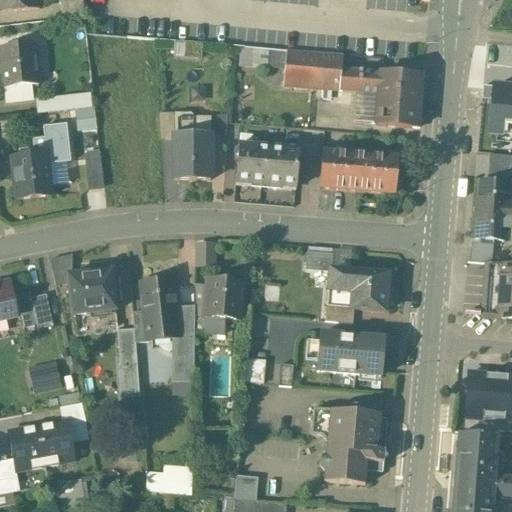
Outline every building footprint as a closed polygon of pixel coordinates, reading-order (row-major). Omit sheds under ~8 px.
[(0,0),(0,15),(38,11),(36,0),(0,0)] [(80,0),(55,0),(60,7),(61,19),(82,17),(80,0)] [(199,45),(189,45),(188,59),(198,60),(199,45)] [(34,47),(0,49),(0,63),(3,89),(37,86),(34,47)] [(283,69),(285,52),(266,51),(265,68),(283,69)] [(282,87),(338,92),(340,71),(340,58),(343,58),(343,56),(285,52),(283,69),(282,87)] [(511,56),(490,55),(490,69),(487,69),(486,82),(488,83),(487,97),(511,98),(511,56)] [(376,95),(378,74),(340,71),(338,92),(376,95)] [(418,76),(378,72),(378,74),(376,95),(374,126),(415,129),(418,76)] [(187,114),(174,115),(174,137),(171,137),(172,141),(173,182),(209,182),(208,150),(208,118),(192,118),(187,114)] [(174,137),(174,115),(159,115),(160,141),(172,141),(171,137),(174,137)] [(0,120),(0,140),(11,140),(10,120),(0,120)] [(45,155),(46,163),(48,163),(48,165),(70,163),(66,125),(43,128),(44,139),(32,140),(33,156),(45,155)] [(294,151),(236,146),(235,155),(234,182),(291,187),(294,151)] [(33,156),(11,159),(16,201),(50,197),(49,187),(51,187),(48,165),(48,163),(46,163),(45,155),(33,156)] [(98,155),(84,156),(87,188),(102,187),(98,155)] [(356,157),(319,155),(316,190),(392,196),(394,160),(356,157)] [(511,156),(494,155),(494,165),(511,166),(511,156)] [(477,183),(475,211),(505,213),(507,198),(508,185),(477,183)] [(505,213),(475,211),(472,239),(503,241),(504,230),(505,213)] [(217,267),(216,242),(196,242),(197,267),(217,267)] [(327,271),(330,272),(331,255),(305,254),(304,270),(327,271)] [(72,255),(52,257),(54,276),(74,274),(72,255)] [(511,266),(486,264),(482,317),(511,318),(511,266)] [(350,291),(352,273),(330,272),(327,271),(323,308),(343,310),(344,291),(350,291)] [(111,272),(67,277),(71,317),(115,312),(111,272)] [(385,276),(352,273),(350,291),(344,291),(343,310),(352,311),(382,313),(385,276)] [(243,285),(208,281),(207,286),(204,317),(223,319),(239,320),(243,285)] [(171,283),(141,286),(143,312),(144,313),(174,310),(173,308),(171,283)] [(8,284),(0,285),(0,321),(16,319),(8,284)] [(204,317),(207,286),(193,284),(193,306),(195,306),(194,332),(205,333),(204,317)] [(45,297),(31,300),(37,325),(50,322),(45,297)] [(144,313),(143,312),(133,313),(134,331),(135,343),(153,342),(153,336),(172,336),(173,382),(193,381),(194,332),(195,306),(193,306),(173,308),(174,310),(144,313)] [(343,310),(323,308),(323,322),(351,324),(352,311),(343,310)] [(204,317),(205,333),(223,334),(223,319),(204,317)] [(135,343),(134,331),(119,332),(123,397),(139,396),(135,343)] [(383,341),(320,335),(317,373),(380,378),(383,341)] [(247,383),(265,383),(266,359),(247,359),(247,383)] [(28,368),(36,395),(63,388),(56,361),(28,368)] [(511,378),(468,375),(465,419),(511,422),(511,378)] [(61,422),(8,434),(16,475),(74,464),(68,430),(86,427),(82,405),(59,410),(61,422)] [(345,412),(310,410),(309,436),(320,437),(324,443),(324,456),(318,462),(317,467),(323,472),(322,483),(363,486),(364,469),(360,465),(362,462),(381,463),(381,460),(385,458),(382,454),(385,420),(378,419),(378,415),(362,414),(356,407),(351,406),(345,412)] [(487,437),(457,435),(451,511),(489,511),(491,496),(492,477),(495,438),(487,437)] [(167,476),(144,474),(146,493),(165,494),(167,476)] [(236,475),(234,500),(256,501),(257,476),(236,475)] [(511,478),(492,477),(491,496),(511,497),(511,478)] [(0,508),(13,506),(10,494),(19,493),(17,480),(0,483),(0,508)] [(79,482),(53,487),(55,500),(72,497),(82,495),(79,482)] [(72,497),(74,506),(83,504),(82,495),(72,497)] [(72,497),(55,500),(57,508),(74,506),(72,497)] [(256,501),(234,500),(233,511),(285,511),(286,504),(256,501)]
